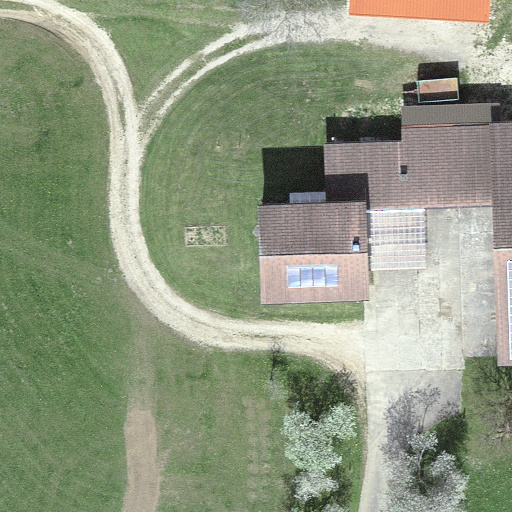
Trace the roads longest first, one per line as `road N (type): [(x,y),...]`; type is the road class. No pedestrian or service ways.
road 1 (track): [(0,17),(74,17),(114,76),(123,241),(137,293),(177,342),(260,352),(390,350)]
road 2 (track): [(371,511),(390,350)]
